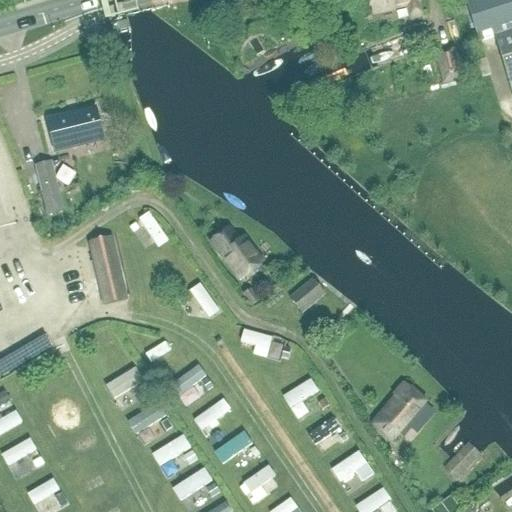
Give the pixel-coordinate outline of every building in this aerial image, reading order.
[(420,0),(370,0),(374,14),(409,5),(413,19),(424,16),(420,2),(421,2),(420,0)] [(511,0),(467,0),(480,42),(496,37),(511,87),(511,0)] [(126,22),(117,24),(119,32),(128,29),(126,22)] [(445,87),(467,81),(459,51),(437,56),(445,87)] [(97,112),(52,122),(59,151),(103,140),(97,112)] [(480,117),(467,124),(472,134),(486,127),(480,117)] [(48,163),(34,166),(41,196),(55,193),(48,163)] [(148,214),(138,221),(157,248),(167,241),(148,214)] [(134,223),(127,227),(131,233),(138,228),(134,223)] [(210,243),(234,274),(243,268),(248,274),(262,264),(248,245),(242,249),(227,229),(210,243)] [(92,244),(107,306),(127,301),(113,239),(92,244)] [(304,315),(327,296),(315,281),(292,300),(304,315)] [(200,287),(190,293),(208,318),(218,312),(200,287)] [(244,295),(253,309),(261,302),(253,290),(244,295)] [(272,338),(243,331),(240,343),(268,351),(272,338)] [(282,347),(279,359),(288,362),(288,361),(291,349),(282,347)] [(136,369),(106,387),(113,399),(143,381),(136,369)] [(193,369),(170,387),(179,398),(202,380),(193,369)] [(311,381),(283,399),(291,410),(318,391),(311,381)] [(150,386),(144,389),(148,396),(154,393),(150,386)] [(374,427),(393,444),(428,404),(413,391),(402,404),(397,400),(374,427)] [(325,399),(317,404),(321,410),(329,405),(325,399)] [(223,400),(193,421),(200,430),(230,410),(223,400)] [(158,405),(128,423),(135,435),(166,416),(158,405)] [(15,413),(0,421),(0,434),(20,423),(15,413)] [(333,418),(308,436),(315,445),(340,428),(333,418)] [(167,420),(160,424),(165,432),(172,428),(167,420)] [(244,433),(214,453),(221,465),(251,445),(244,433)] [(181,437),(151,455),(158,467),(189,449),(181,437)] [(30,440),(1,456),(7,465),(35,450),(30,440)] [(445,468),(454,477),(479,453),(469,444),(445,468)] [(253,447),(248,451),(253,459),(258,455),(253,447)] [(190,452),(182,457),(187,466),(196,460),(190,452)] [(359,453),(332,471),(339,481),(366,463),(359,453)] [(39,458),(31,462),(34,468),(42,464),(39,458)] [(268,467),(243,484),(249,494),(274,476),(268,467)] [(203,469),(172,490),(180,501),(211,481),(203,469)] [(53,480),(27,496),(33,505),(59,489),(53,480)] [(214,485),(205,490),(211,499),(219,493),(214,485)] [(382,490),(356,508),(358,511),(373,511),(390,501),(382,490)] [(61,494),(54,498),(60,508),(67,504),(61,494)] [(291,500),(272,511),(293,511),(298,509),(291,500)] [(229,511),(225,503),(210,511),(229,511)]
